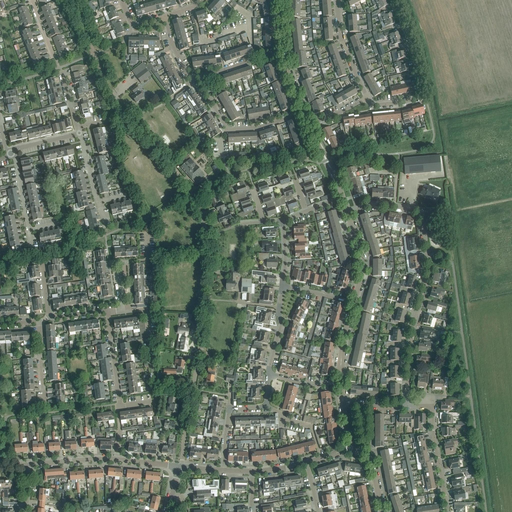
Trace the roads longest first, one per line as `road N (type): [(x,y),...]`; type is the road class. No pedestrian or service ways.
road 1 (residential): [(407,406),(410,337),(428,270),(421,216),(370,204),(347,212)]
road 2 (residential): [(365,97),(376,105),(421,93),(394,0)]
road 3 (residential): [(25,464),(99,458),(179,466)]
road 4 (residential): [(489,351),(468,200)]
road 5 (residential): [(303,113),(227,128),(199,75)]
road 6 (residential): [(223,470),(229,408),(265,407),(268,374)]
road 7 (residential): [(446,511),(431,407),(407,406)]
road 8 (residential): [(153,402),(119,404),(107,311)]
